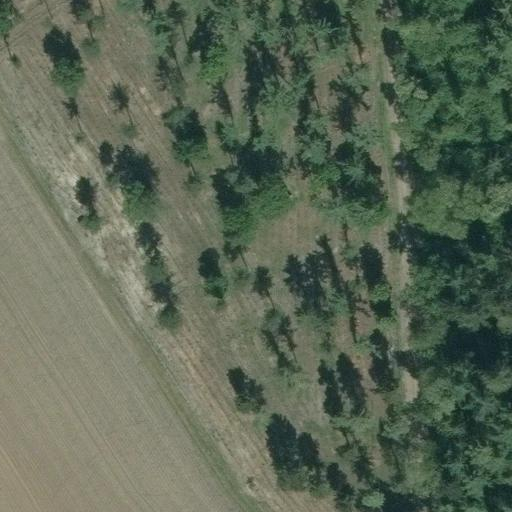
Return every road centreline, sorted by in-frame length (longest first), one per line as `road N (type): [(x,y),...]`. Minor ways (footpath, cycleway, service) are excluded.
road 1 (track): [(294,511),(0,67)]
road 2 (track): [(404,0),(438,511)]
